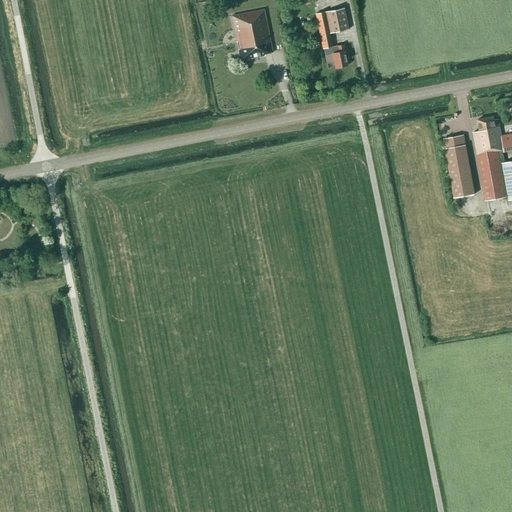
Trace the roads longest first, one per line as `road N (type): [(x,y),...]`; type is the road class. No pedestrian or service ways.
road 1 (tertiary): [(46,167),(511,77)]
road 2 (track): [(356,107),(440,511)]
road 3 (unclassified): [(115,511),(46,167)]
road 4 (unclassified): [(46,167),(13,0)]
